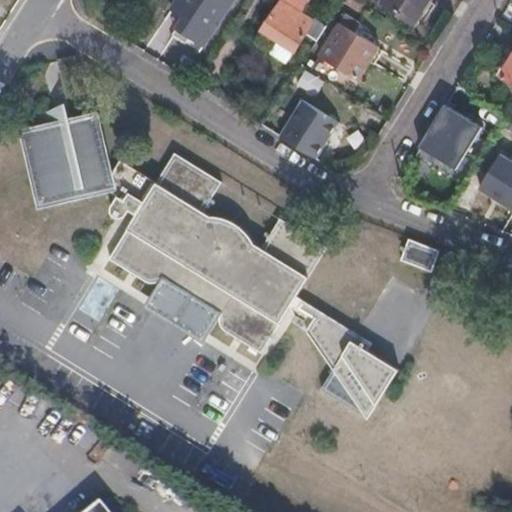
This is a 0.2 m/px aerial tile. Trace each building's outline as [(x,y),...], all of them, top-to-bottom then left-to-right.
[(174,0),(169,9),(181,16),(172,31),(205,50),(233,0),(174,0)] [(440,0),(390,0),(389,2),(423,26),(440,0)] [(307,34),(318,42),(327,28),(316,19),(314,23),(280,1),(259,33),(277,44),(270,55),(287,65),(307,34)] [(347,30),(350,25),(343,21),(322,58),(359,81),(379,48),(347,30)] [(511,87),(511,62),(500,80),(511,87)] [(24,112),(26,121),(8,125),(23,198),(96,184),(102,188),(97,198),(113,208),(116,203),(124,208),(96,252),(133,276),(153,273),(208,306),(211,325),(249,350),(272,313),(295,328),(320,366),(307,387),(355,417),(386,367),(356,349),(361,340),(285,293),(316,242),(270,213),(251,243),(242,237),(230,224),(212,211),(193,207),(210,176),(164,146),(145,177),(110,155),(99,170),(87,109),(61,114),(58,101),(24,112)] [(340,124),(304,101),(283,136),(320,156),(340,124)] [(483,130),(445,107),(423,142),(462,166),(483,130)] [(511,164),(500,158),(480,191),(511,210),(511,164)] [(437,275),(444,254),(412,242),(405,263),(437,275)]
